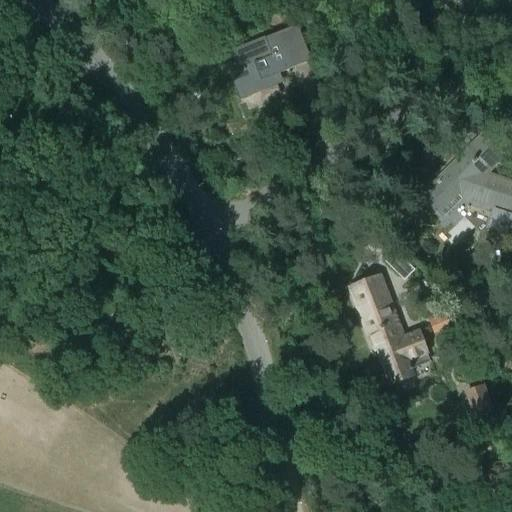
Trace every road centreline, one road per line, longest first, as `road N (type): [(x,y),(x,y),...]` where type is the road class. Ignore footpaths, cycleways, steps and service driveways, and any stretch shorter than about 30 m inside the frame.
road 1 (residential): [(210,232),(324,159),(511,60)]
road 2 (unclassified): [(210,232),(119,91),(35,0)]
road 3 (unclassified): [(287,511),(264,379),(210,232)]
